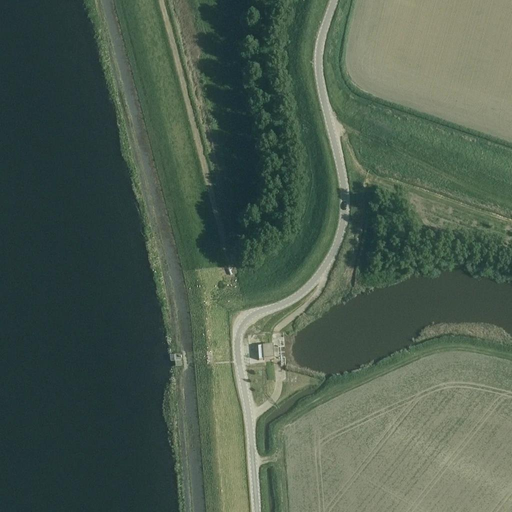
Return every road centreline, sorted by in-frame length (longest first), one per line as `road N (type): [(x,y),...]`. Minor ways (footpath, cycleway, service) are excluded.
road 1 (unclassified): [(256,511),(237,336),(249,318),(311,284),(338,240),(344,195),(331,132)]
road 2 (track): [(331,132),(344,136),(366,175),(511,223)]
road 3 (unclassified): [(334,0),(318,57),(331,132)]
